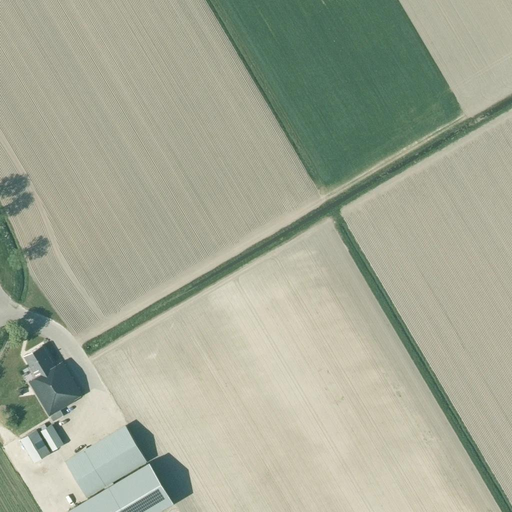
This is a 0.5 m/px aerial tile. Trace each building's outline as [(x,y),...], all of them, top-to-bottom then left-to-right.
[(82,394),(63,362),(56,365),(42,345),(24,355),(36,376),(29,381),(53,421),(63,415),(60,409),(74,400),(74,399),(82,394)] [(39,403),(29,409),(35,419),(43,415),(40,410),(42,408),(39,403)] [(52,451),(64,444),(52,424),(40,431),(52,451)] [(147,461),(126,424),(65,461),(86,497),(147,461)] [(34,462),(51,452),(37,429),(20,438),(34,462)] [(150,462),(68,510),(69,511),(155,511),(174,502),(150,462)]
